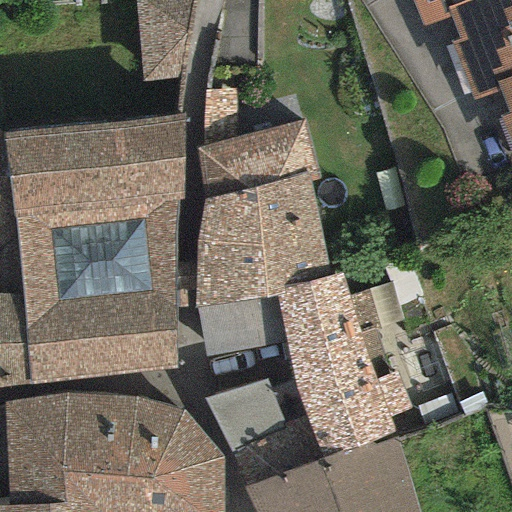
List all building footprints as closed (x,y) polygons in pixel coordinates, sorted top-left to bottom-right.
[(188,0),(133,0),(134,8),(142,80),(180,77),(188,0)] [(411,0),(422,26),(450,16),(447,7),(465,0),(411,0)] [(471,101),(500,90),(496,83),(511,77),(511,0),(465,0),(447,7),(450,16),(460,42),(449,46),(471,101)] [(511,77),(496,83),(500,90),(509,116),(498,120),(511,153),(511,77)] [(232,89),(204,91),(202,147),(233,139),(232,89)] [(174,308),(183,308),(194,306),(194,279),(183,277),(175,278),(176,237),(182,117),(3,135),(2,125),(0,125),(0,387),(31,382),(172,369),(174,308)] [(202,147),(195,148),(200,199),(307,171),(309,182),(319,180),(302,121),(233,139),(202,147)] [(307,171),(200,199),(195,242),(194,279),(194,306),(193,310),(275,295),(285,294),(283,286),(327,276),(309,182),(307,171)] [(285,341),(293,382),(383,354),(367,293),(348,298),(340,274),(327,276),(283,286),(285,294),(275,295),(285,341)] [(275,295),(193,310),(204,356),(285,341),(275,295)] [(388,375),(383,354),(293,382),(300,405),(321,460),(394,436),(389,417),(408,407),(394,372),(388,375)] [(266,379),(201,400),(231,457),(244,486),(321,460),(300,405),(293,382),(270,390),(266,379)] [(134,397),(64,395),(3,403),(7,505),(0,505),(0,511),(221,511),(222,457),(183,412),(134,397)] [(321,460),(244,486),(254,511),(415,511),(394,436),(321,460)]
